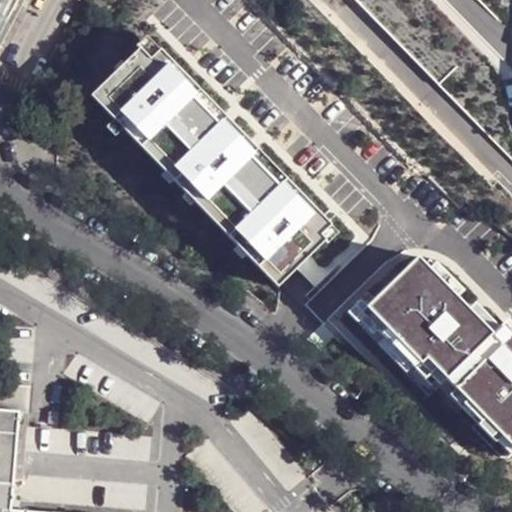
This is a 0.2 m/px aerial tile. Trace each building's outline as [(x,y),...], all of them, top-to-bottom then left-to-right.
[(17,0),(0,33),(0,41),(1,43),(24,0),(17,0)] [(0,0),(0,46),(1,43),(0,41),(0,33),(17,0),(0,0)] [(335,229),(150,48),(95,106),(281,291),(335,229)] [(411,361),(504,457),(511,447),(511,356),(484,329),(475,335),(401,256),(352,311),(405,367),(411,361)] [(0,401),(0,511),(100,511),(101,508),(2,501),(8,403),(0,401)]
